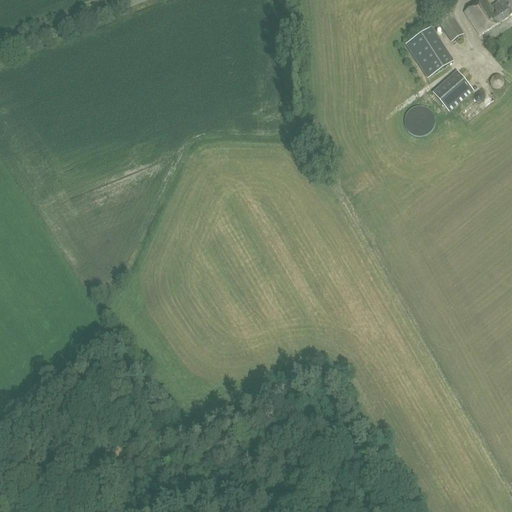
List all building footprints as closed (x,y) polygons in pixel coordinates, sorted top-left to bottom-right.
[(497,12),(495,13),(486,0),(485,0),(466,13),(481,36),(507,20),(497,3),(493,6),(497,12)] [(511,0),(498,0),(499,2),(497,3),(507,20),(511,16),(511,0)] [(452,43),(464,35),(451,15),(439,23),(452,43)] [(433,30),(408,46),(430,80),(455,64),(433,30)] [(458,72),(433,94),(450,113),(475,92),(458,72)] [(405,152),(427,145),(420,125),(399,133),(405,152)]
